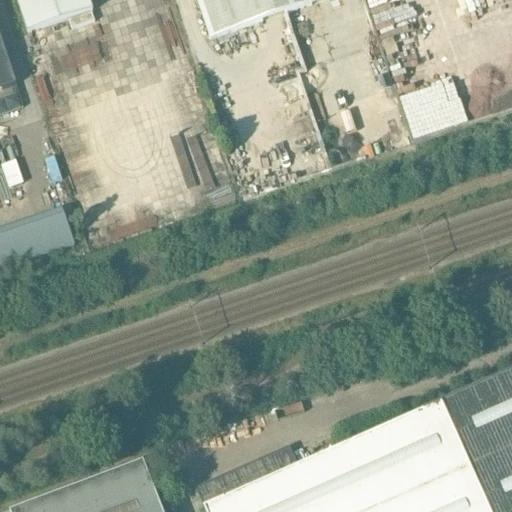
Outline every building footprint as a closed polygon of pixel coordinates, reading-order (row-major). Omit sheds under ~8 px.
[(92,14),(87,0),(15,0),(28,35),(92,14)] [(195,0),(210,42),(334,0),(195,0)] [(0,92),(15,87),(0,41),(0,92)] [(0,273),(75,247),(62,211),(0,232),(0,273)] [(511,511),(511,373),(299,468),(290,448),(196,490),(205,511),(511,511)] [(160,511),(142,464),(16,511),(160,511)]
